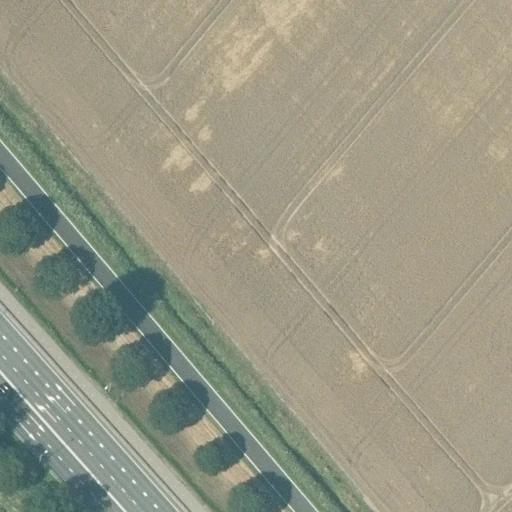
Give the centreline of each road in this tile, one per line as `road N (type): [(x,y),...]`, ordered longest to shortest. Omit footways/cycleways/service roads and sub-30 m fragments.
road 1 (unclassified): [(195,511),(0,295)]
road 2 (primary): [(0,375),(122,511)]
